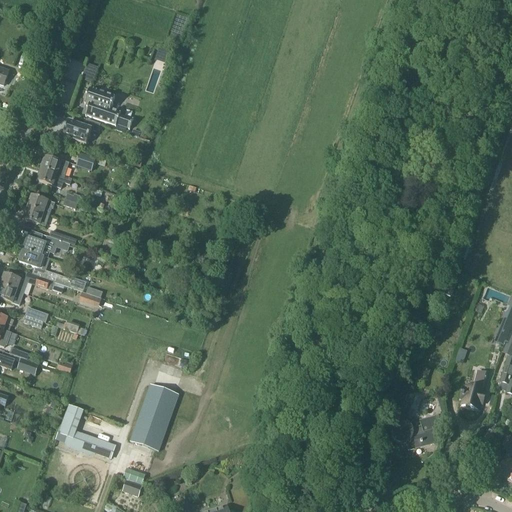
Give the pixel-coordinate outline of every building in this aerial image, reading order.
[(0,86),(4,88),(9,73),(0,69),(0,86)] [(91,90),(90,90),(85,106),(86,105),(89,107),(88,110),(87,110),(87,112),(85,118),(86,118),(86,117),(115,128),(116,128),(116,126),(129,131),(129,132),(133,121),(132,120),(132,121),(120,117),(120,116),(121,115),(120,114),(120,115),(110,112),(112,108),(113,106),(112,105),(115,99),(114,98),(114,99),(91,91),(91,90)] [(90,141),(91,137),(90,137),(92,132),(97,134),(100,126),(87,122),(84,128),(68,123),(66,129),(65,128),(64,132),(65,132),(63,138),(86,146),(88,140),(90,141)] [(88,172),(92,161),(83,158),(82,163),(79,162),(77,168),(88,172)] [(41,171),(58,176),(58,177),(64,179),(69,165),(55,160),(55,162),(45,159),(41,171)] [(141,173),(132,169),(128,180),(138,183),(141,173)] [(58,176),(41,171),(37,183),(54,188),(58,177),(58,176)] [(92,196),(101,199),(103,193),(94,190),(92,196)] [(121,199),(131,202),(133,197),(123,193),(121,199)] [(74,198),(67,195),(65,201),(88,208),(89,206),(87,205),(88,201),(74,196),(74,198)] [(55,206),(32,198),(27,209),(50,217),(52,211),(53,211),(55,206)] [(77,205),(82,207),(80,212),(86,214),(88,208),(65,201),(63,207),(75,211),(77,205)] [(27,209),(23,221),(40,227),(46,229),(50,217),(27,209)] [(49,239),(46,238),(67,245),(69,239),(51,233),(49,239)] [(44,246),(28,240),(23,252),(42,258),(44,253),(54,256),(56,249),(67,253),(70,246),(67,245),(46,238),(44,246)] [(42,258),(23,252),(19,264),(23,265),(22,267),(23,269),(26,269),(28,269),(28,267),(34,269),(42,271),(45,272),(49,261),(42,258)] [(55,284),(55,285),(81,294),(85,295),(86,291),(84,290),(86,284),(72,279),(71,281),(56,276),(56,274),(51,272),(50,272),(49,272),(48,273),(45,272),(42,271),(34,269),(32,277),(38,279),(55,284)] [(442,295),(451,298),(459,276),(460,276),(451,272),(442,295)] [(27,284),(5,276),(0,288),(23,295),(27,284)] [(55,284),(38,279),(36,287),(52,293),(55,285),(55,284)] [(23,295),(0,288),(0,300),(13,305),(16,299),(21,301),(23,295)] [(85,295),(81,294),(79,303),(98,310),(101,300),(98,299),(85,295)] [(505,317),(499,332),(504,334),(499,345),(504,347),(505,343),(507,344),(511,333),(511,307),(510,306),(510,307),(505,317)] [(25,318),(44,324),(46,324),(49,317),(28,309),(25,318)] [(14,323),(0,317),(0,330),(9,334),(11,328),(12,328),(14,323)] [(22,325),(41,331),(44,324),(25,318),(22,325)] [(62,331),(65,332),(64,333),(76,337),(80,327),(67,323),(67,325),(65,325),(62,331)] [(0,330),(0,343),(5,346),(9,334),(0,330)] [(11,350),(9,356),(20,359),(26,361),(28,356),(11,350)] [(0,368),(11,372),(15,361),(0,356),(0,368)] [(504,370),(499,384),(501,384),(500,388),(502,391),(504,393),(506,393),(505,394),(511,395),(511,359),(507,358),(504,370)] [(20,359),(18,364),(29,367),(31,363),(26,361),(20,359)] [(60,367),(58,373),(70,377),(72,370),(66,367),(65,369),(60,367)] [(427,381),(430,373),(423,370),(420,379),(427,381)] [(473,388),(465,386),(464,388),(463,387),(459,401),(461,402),(459,407),(480,413),(481,407),(483,407),(486,394),(485,393),(489,375),(477,372),(473,388)] [(158,453),(178,397),(150,387),(130,443),(158,453)] [(0,405),(1,406),(0,407),(5,409),(9,398),(4,396),(0,395),(0,405)] [(404,445),(405,445),(407,446),(409,452),(438,444),(434,432),(441,430),(438,417),(419,422),(421,427),(414,429),(412,429),(411,428),(411,427),(410,427),(409,425),(407,424),(406,424),(405,423),(409,415),(407,414),(410,405),(404,402),(396,424),(395,425),(394,426),(393,428),(392,429),(391,431),(391,433),(391,434),(391,436),(391,438),(392,439),(393,441),(394,442),(395,443),(397,444),(399,445),(400,445),(402,445),(404,445)] [(84,448),(89,450),(89,451),(112,460),(116,450),(72,432),(79,412),(69,408),(59,435),(57,439),(59,440),(59,439),(61,440),(63,441),(67,443),(68,442),(73,444),(73,445),(84,449),(84,448)] [(511,483),(511,461),(509,460),(511,454),(510,453),(511,448),(511,440),(506,437),(500,450),(507,453),(497,476),(502,478),(502,479),(511,483)] [(127,483),(123,493),(138,499),(142,489),(127,483)]
